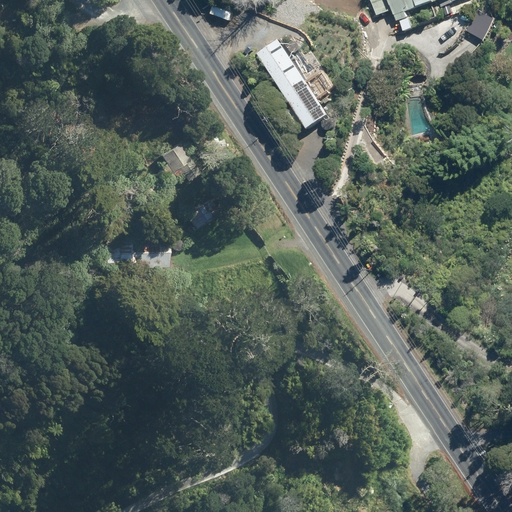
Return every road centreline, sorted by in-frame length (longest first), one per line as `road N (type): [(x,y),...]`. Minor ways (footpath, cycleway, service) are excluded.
road 1 (secondary): [(502,511),(164,0)]
road 2 (unknown): [(351,284),(428,300),(470,340),(511,356)]
